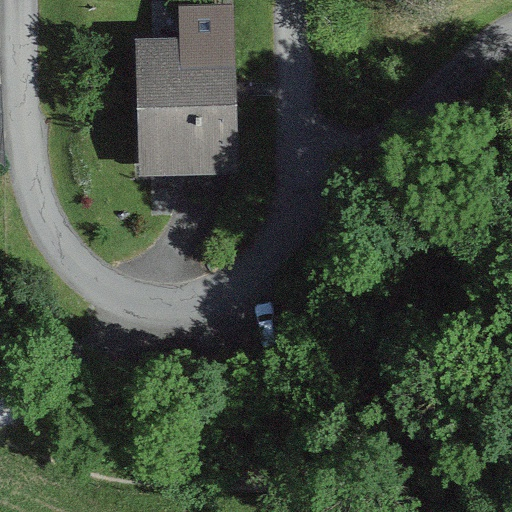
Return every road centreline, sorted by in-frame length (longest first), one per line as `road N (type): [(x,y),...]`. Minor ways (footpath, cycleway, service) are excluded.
road 1 (residential): [(300,229),(190,308),(137,314),(84,282),(29,157),(28,0)]
road 2 (residential): [(511,40),(461,69),(300,229)]
road 3 (residential): [(297,0),(300,229)]
road 4 (track): [(137,314),(38,390),(0,407)]
